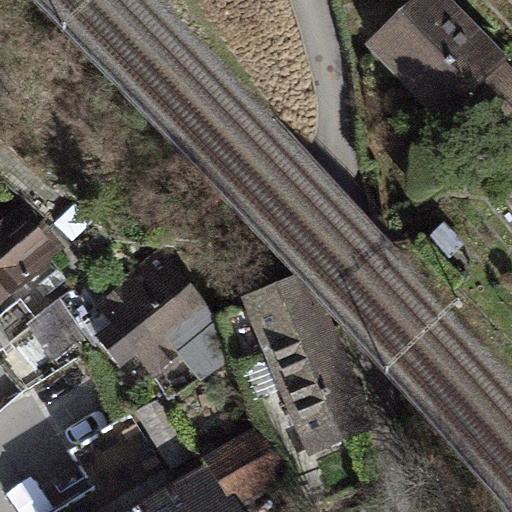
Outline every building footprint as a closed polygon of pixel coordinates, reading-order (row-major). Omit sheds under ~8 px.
[(511,60),(456,0),(420,0),(373,46),(444,119),(487,76),(511,102),(511,60)] [(0,224),(0,304),(59,252),(22,211),(3,228),(0,224)] [(163,254),(98,308),(113,327),(102,338),(125,373),(141,360),(169,397),(226,361),(216,327),(163,254)] [(303,276),(244,298),(313,451),(368,427),(303,276)] [(101,511),(251,511),(249,506),(285,483),(257,430),(209,459),(214,468),(170,496),(130,424),(70,457),(101,511)]
